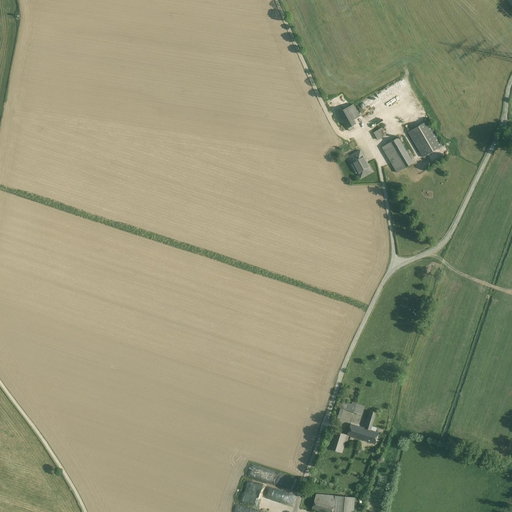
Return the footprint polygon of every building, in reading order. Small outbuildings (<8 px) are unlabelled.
[(397,123),(421,107),(418,102),(416,103),(412,96),(395,107),(397,110),(394,112),(396,116),(393,118),(397,123)] [(354,105),(339,112),(349,132),(355,129),(353,125),(356,124),(354,120),(360,117),(354,105)] [(428,121),(407,132),(421,158),(443,146),(428,121)] [(381,128),(373,133),(378,140),(386,136),(381,128)] [(398,138),(384,146),(399,172),(413,164),(398,138)] [(359,151),(349,157),(361,179),(371,173),(359,151)] [(362,416),(365,407),(352,402),(351,404),(338,400),(332,421),(338,423),(343,409),(362,416)] [(375,413),(370,411),(365,428),(370,430),(375,413)] [(365,428),(351,424),(347,435),(349,436),(375,444),(379,433),(370,430),(365,428)] [(347,435),(333,431),(328,449),(342,453),(346,441),(347,442),(349,436),(347,435)] [(291,500),(292,496),(285,494),(286,492),(265,488),(265,492),(266,492),(265,495),(273,496),(274,492),(276,493),(279,493),(278,495),(281,496),(281,499),(288,500),(288,499),(291,500)] [(353,511),(355,498),(316,494),(311,510),(318,511),(353,511)]
